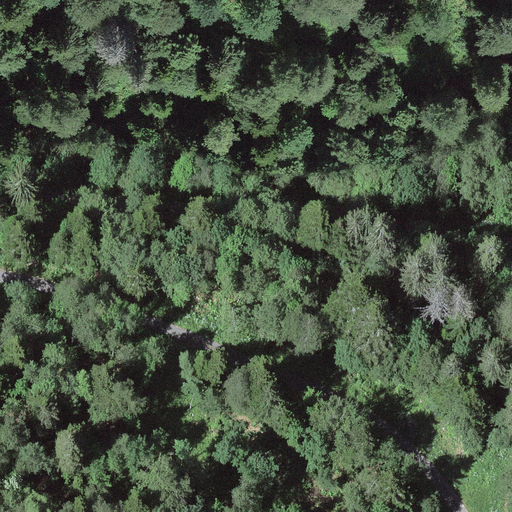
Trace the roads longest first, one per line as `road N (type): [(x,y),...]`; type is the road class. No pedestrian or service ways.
road 1 (track): [(0,278),(133,318),(301,383),(380,429),(459,511)]
road 2 (track): [(511,243),(107,205),(0,187)]
